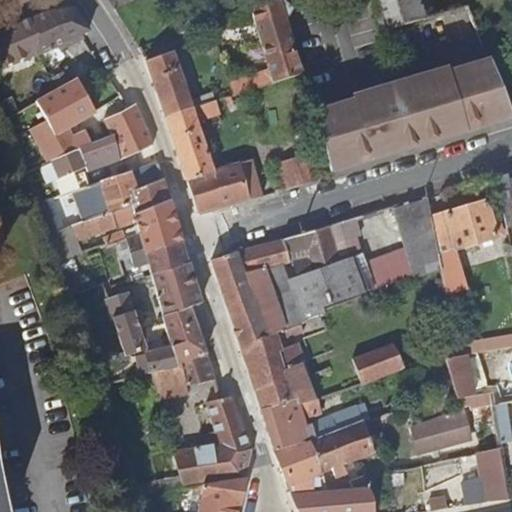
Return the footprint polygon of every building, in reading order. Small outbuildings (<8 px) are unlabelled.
[(255,76),(231,84),(235,96),(273,84),(300,75),(302,74),(287,25),(294,13),(295,12),(281,0),(277,0),(251,9),(255,24),(269,71),(271,78),(261,81),(255,76)] [(421,20),(416,0),(379,0),(372,3),(380,32),(421,20)] [(35,59),(89,32),(75,13),(74,12),(51,15),(18,28),(0,35),(0,70),(29,58),(33,57),(35,59)] [(163,119),(191,111),(172,53),(144,62),(163,119)] [(486,61),(460,69),(466,88),(479,84),(491,124),(510,119),(486,61)] [(351,99),(311,110),(328,165),(346,160),(348,166),(399,151),(397,145),(438,133),(440,139),(491,124),(479,84),(466,88),(460,69),(439,74),(351,99)] [(350,95),(351,99),(439,74),(438,70),(350,95)] [(255,76),(261,81),(271,78),(269,71),(255,76)] [(37,130),(52,165),(93,146),(88,133),(70,141),(66,132),(96,116),(77,84),(69,88),(41,104),(51,123),(37,130)] [(230,98),(223,100),(225,107),(232,105),(230,98)] [(220,116),(216,102),(191,111),(163,119),(183,179),(193,210),(200,217),(261,199),(250,161),(211,172),(196,124),(220,116)] [(104,136),(105,140),(142,122),(135,106),(106,120),(112,132),(104,136)] [(2,113),(6,124),(16,118),(13,108),(2,113)] [(6,124),(24,178),(32,175),(17,135),(22,133),(16,118),(6,124)] [(93,146),(52,165),(59,181),(119,160),(121,164),(137,159),(139,165),(156,159),(153,148),(142,122),(105,140),(93,146)] [(397,145),(399,151),(440,139),(438,133),(397,145)] [(311,154),(280,161),(286,187),(317,180),(311,154)] [(328,165),(329,171),(348,166),(346,160),(328,165)] [(158,168),(135,176),(139,189),(163,182),(158,168)] [(24,178),(29,192),(37,189),(32,175),(24,178)] [(101,186),(110,215),(131,208),(133,213),(169,202),(164,187),(163,182),(139,189),(135,176),(120,180),(114,182),(101,186)] [(496,179),(508,231),(511,229),(511,192),(510,193),(507,176),(496,179)] [(80,212),(85,225),(110,215),(101,186),(84,192),(89,209),(80,212)] [(405,251),(413,277),(442,272),(431,219),(427,198),(391,209),(405,251)] [(34,207),(39,222),(52,218),(65,213),(60,199),(34,207)] [(136,224),(141,238),(147,257),(183,246),(169,202),(133,213),(131,208),(110,215),(85,225),(78,228),(80,237),(115,226),(116,230),(136,224)] [(487,207),(431,219),(442,272),(461,268),(459,253),(494,243),(487,207)] [(52,218),(39,222),(46,239),(58,235),(52,218)] [(354,219),(328,227),(284,239),(239,250),(211,260),(244,355),(274,344),(271,333),(303,322),(315,317),(322,315),(328,313),(326,307),(413,277),(405,251),(364,264),(353,237),(358,235),(354,219)] [(141,238),(126,243),(135,270),(149,265),(166,318),(191,309),(201,305),(183,246),(147,257),(141,238)] [(54,264),(66,300),(74,296),(67,277),(76,273),(71,259),(54,264)] [(113,321),(116,320),(129,359),(150,352),(140,321),(144,319),(141,311),(136,312),(131,295),(107,303),(113,321)] [(166,318),(177,350),(182,367),(190,390),(215,382),(191,309),(166,318)] [(324,321),(322,315),(315,317),(317,324),(324,321)] [(294,404),(317,397),(305,363),(309,361),(302,341),(295,343),(292,333),(298,331),(299,333),(306,331),(303,322),(271,333),(274,344),(244,355),(256,391),(286,381),(294,404)] [(448,358),(459,356),(455,333),(440,335),(446,355),(448,358)] [(353,356),(362,382),(406,367),(394,342),(353,356)] [(148,360),(153,375),(182,367),(177,350),(148,360)] [(479,395),(466,355),(459,356),(448,358),(461,397),(479,395)] [(182,367),(153,375),(161,398),(190,390),(182,367)] [(92,372),(98,390),(108,388),(101,369),(92,372)] [(323,409),(319,396),(317,397),(294,404),(286,381),(256,391),(276,450),(334,431),(368,421),(389,414),(383,400),(311,421),(309,414),(323,409)] [(181,455),(186,490),(199,487),(246,480),(252,454),(234,400),(222,403),(210,407),(224,446),(221,449),(181,455)] [(511,403),(497,406),(504,448),(505,457),(511,455),(511,403)] [(466,420),(425,432),(430,451),(473,439),(466,420)] [(334,431),(344,463),(379,451),(368,421),(334,431)] [(325,468),(343,463),(344,463),(334,431),(276,450),(291,491),(326,489),(325,468)] [(173,440),(155,445),(159,454),(175,449),(173,440)] [(504,448),(482,453),(486,486),(463,490),(465,505),(511,499),(511,494),(505,457),(504,448)] [(365,477),(352,479),(355,487),(368,486),(365,477)] [(204,502),(202,511),(239,511),(246,480),(199,487),(197,500),(204,502)] [(373,511),(372,500),(370,486),(368,486),(355,487),(326,489),(291,491),(298,508),(300,511),(373,511)] [(427,500),(428,511),(445,509),(443,498),(427,500)]
